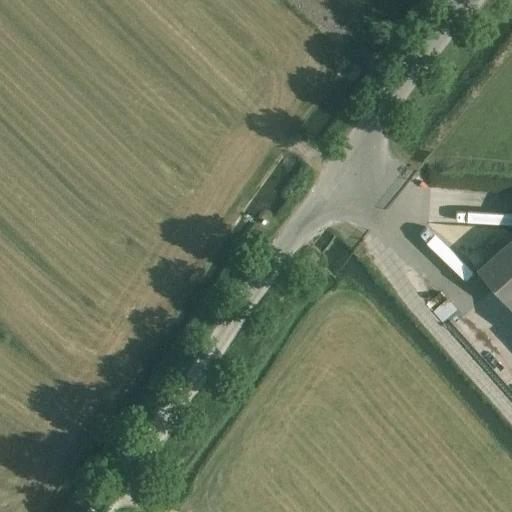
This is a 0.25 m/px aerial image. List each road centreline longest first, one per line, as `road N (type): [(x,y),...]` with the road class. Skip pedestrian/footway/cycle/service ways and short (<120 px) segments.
road 1 (unclassified): [(108,511),(313,202),(470,0)]
road 2 (unknown): [(340,167),(511,376)]
